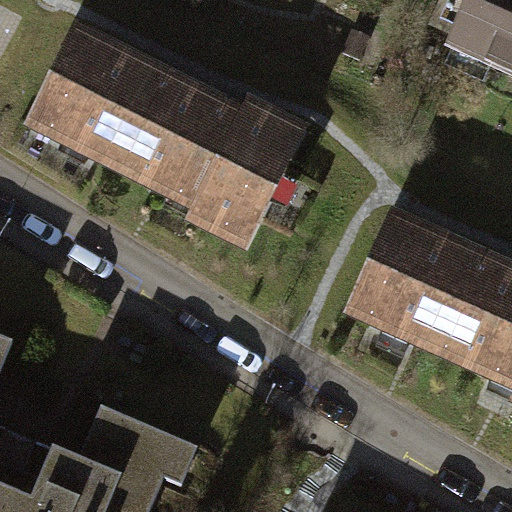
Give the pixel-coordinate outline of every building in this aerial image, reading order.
[(511,0),(469,0),(466,6),(452,0),(445,0),(438,19),(460,28),(453,45),(511,70),(511,0)] [(241,118),(73,32),(29,119),(196,205),(192,214),(243,240),(299,133),(247,106),(241,118)] [(511,272),(391,219),(350,310),(511,381),(511,272)] [(0,366),(10,344),(0,340),(0,366)] [(41,483),(0,465),(0,511),(147,511),(178,441),(103,408),(80,462),(55,452),(41,483)]
